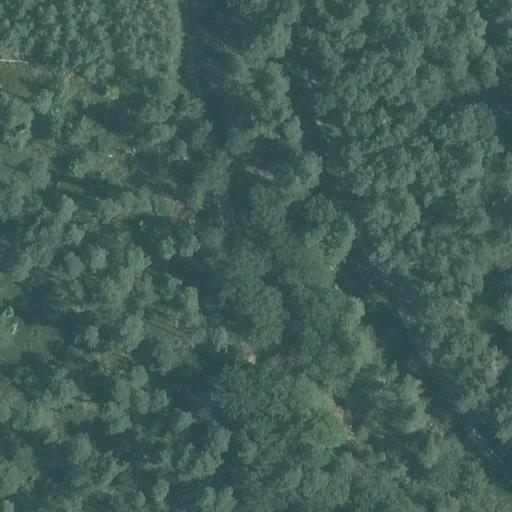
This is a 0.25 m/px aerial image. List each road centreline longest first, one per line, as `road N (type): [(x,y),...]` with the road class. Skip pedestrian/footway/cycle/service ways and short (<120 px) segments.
road 1 (track): [(402,511),(319,407),(252,300),(212,207),(189,109),(178,0)]
road 2 (track): [(307,0),(331,159),(511,439)]
